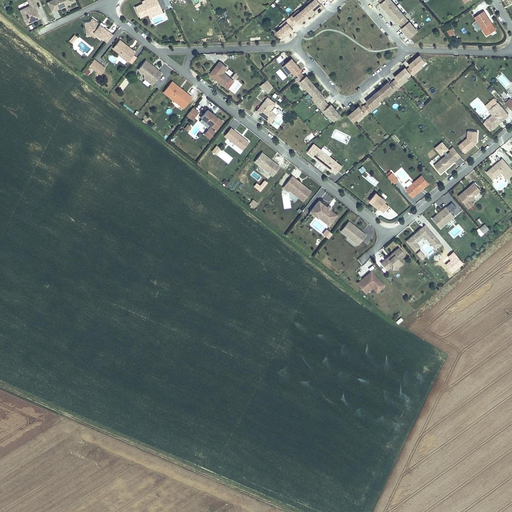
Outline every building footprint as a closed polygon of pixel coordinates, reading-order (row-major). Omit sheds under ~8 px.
[(38,16),(32,3),(34,2),(32,0),(26,0),(28,4),(22,7),(24,12),(20,14),(24,22),(38,16)] [(69,0),(48,0),(44,2),(49,11),(61,6),(62,3),(64,4),(70,1),(69,0)] [(155,0),(146,0),(147,0),(141,3),(133,7),(138,17),(146,13),(159,7),(155,0)] [(312,0),(309,3),(300,11),(296,14),(294,13),(282,23),(284,25),(280,28),(276,32),(281,38),(292,28),(290,27),(297,21),(298,23),(321,4),(319,2),(321,0),(312,0)] [(384,0),(381,3),(380,4),(396,22),(397,22),(404,16),(390,0),(384,0)] [(159,7),(146,13),(147,17),(160,10),(159,7)] [(488,17),(484,11),(475,17),(482,29),(489,24),(486,19),(488,17)] [(404,16),(397,22),(402,27),(409,21),(404,16)] [(97,24),(90,18),(87,21),(82,22),(83,32),(90,31),(94,34),(93,35),(98,39),(99,38),(104,42),(111,35),(100,26),(100,27),(96,25),(97,24)] [(402,27),(401,28),(409,38),(417,31),(409,21),(402,27)] [(74,34),(68,41),(72,44),(77,37),(74,34)] [(126,46),(117,40),(111,48),(117,53),(116,54),(125,61),(132,51),(130,49),(129,50),(126,48),(126,46)] [(410,67),(407,70),(410,74),(412,76),(418,71),(416,69),(425,62),(420,56),(408,65),(410,67)] [(284,64),(288,68),(291,72),(289,74),(300,86),(302,84),(305,88),(312,97),(316,101),(314,102),(324,114),(326,113),(329,116),(334,121),(340,116),(330,104),(328,106),(323,100),(325,98),(306,76),(304,78),(298,71),(300,70),(291,58),(284,64)] [(87,65),(98,74),(102,68),(91,59),(87,65)] [(159,73),(143,60),(136,69),(142,74),(143,79),(150,84),(159,73)] [(225,67),(218,62),(208,74),(223,86),(229,79),(221,72),(225,67)] [(396,79),(392,82),(398,88),(404,83),(402,81),(410,74),(407,70),(405,68),(394,77),(396,79)] [(280,69),(275,72),(282,81),(287,77),(280,69)] [(126,76),(119,87),(123,90),(131,79),(126,76)] [(266,93),(273,87),(267,80),(260,86),(266,93)] [(190,97),(170,82),(161,92),(181,108),(190,97)] [(388,82),(377,92),(382,98),(390,92),(392,93),(398,88),(392,82),(389,84),(388,82)] [(377,92),(365,101),(367,104),(364,106),(369,113),(375,108),(374,106),(382,98),(377,92)] [(274,104),(266,98),(255,112),(269,123),(275,115),(269,110),(274,104)] [(498,103),(489,111),(493,116),(487,121),(494,129),(499,125),(498,124),(500,122),(501,123),(508,116),(498,103)] [(359,107),(348,116),(353,122),(364,113),(359,107)] [(186,113),(192,118),(197,112),(191,108),(186,113)] [(216,117),(206,110),(199,118),(210,126),(216,117)] [(281,113),(271,124),(276,129),(286,117),(281,113)] [(487,121),(485,123),(492,131),(494,129),(487,121)] [(223,136),(226,138),(232,131),(229,128),(223,136)] [(239,136),(232,131),(226,138),(241,150),(247,142),(241,137),(240,138),(238,137),(239,136)] [(478,132),(468,132),(468,139),(462,144),(468,151),(477,144),(478,132)] [(309,142),(315,137),(311,133),(306,138),(309,142)] [(340,166),(312,144),(306,152),(334,174),(340,166)] [(216,145),(211,151),(216,155),(221,149),(216,145)] [(324,147),(322,149),(329,156),(331,154),(324,147)] [(218,156),(228,164),(233,158),(223,150),(218,156)] [(450,152),(434,166),(441,174),(457,160),(450,152)] [(266,158),(260,153),(253,162),(271,176),(278,167),(273,163),(273,164),(266,159),(266,158)] [(494,167),(487,173),(493,180),(501,173),(507,179),(511,175),(511,170),(502,160),(498,163),(499,165),(495,169),(494,167)] [(403,180),(407,177),(402,169),(397,172),(403,180)] [(388,178),(394,185),(398,182),(392,175),(388,178)] [(296,180),(290,177),(284,185),(289,190),(288,191),(296,197),(297,196),(303,200),(310,191),(301,185),(300,187),(298,186),(298,185),(295,182),(296,180)] [(421,177),(405,191),(412,199),(420,192),(419,191),(421,189),(422,190),(428,185),(421,177)] [(480,191),(474,184),(468,189),(469,191),(468,191),(466,191),(459,197),(469,209),(474,205),(471,202),(474,199),(474,196),(480,191)] [(386,202),(375,194),(369,202),(383,213),(388,207),(384,204),(386,202)] [(254,209),(258,203),(253,199),(248,205),(254,209)] [(326,208),(318,202),(310,213),(316,218),(316,217),(319,214),(331,223),(336,216),(329,210),(326,208)] [(454,218),(446,208),(442,211),(443,212),(438,217),(437,216),(432,220),(440,229),(454,218)] [(331,223),(319,214),(316,217),(328,226),(331,223)] [(352,226),(348,222),(340,232),(354,243),(357,239),(360,242),(365,236),(361,233),(361,234),(351,227),(352,226)] [(481,237),(490,230),(485,223),(476,230),(481,237)] [(414,235),(406,242),(414,252),(419,248),(416,244),(423,238),(435,250),(440,245),(424,227),(415,234),(416,235),(415,236),(414,235)] [(326,229),(322,235),(328,240),(332,234),(326,229)] [(404,257),(398,249),(389,256),(390,258),(390,260),(389,261),(388,262),(386,260),(380,264),(386,271),(388,270),(397,270),(397,266),(396,265),(399,263),(399,261),(404,257)] [(371,272),(362,279),(363,281),(362,282),(361,281),(356,285),(363,292),(370,286),(372,289),(376,293),(383,287),(371,272)] [(370,286),(363,292),(365,294),(372,289),(370,286)]
